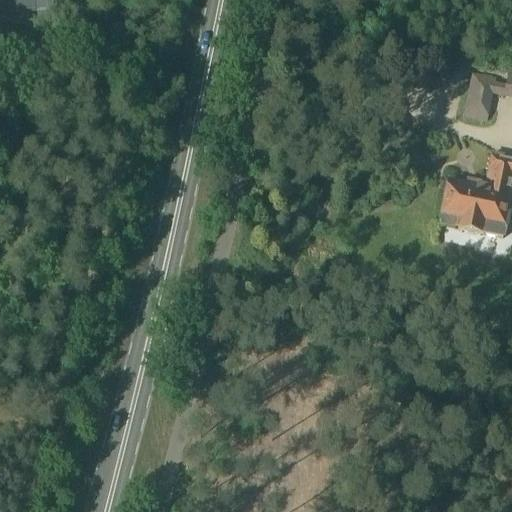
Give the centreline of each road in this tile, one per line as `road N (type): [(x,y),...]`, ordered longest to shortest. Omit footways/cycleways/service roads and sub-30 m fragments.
road 1 (primary): [(103,511),(224,0)]
road 2 (unclassified): [(163,511),(281,0)]
